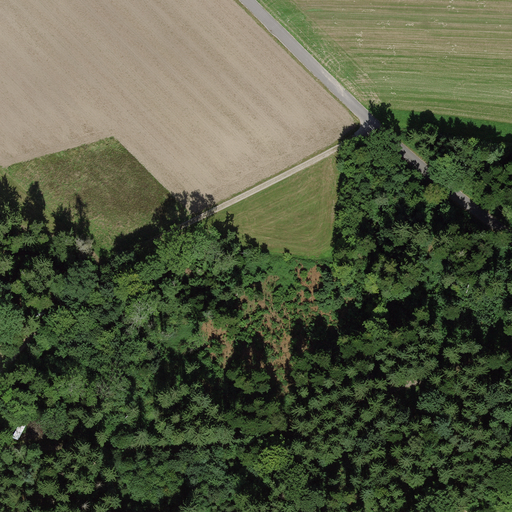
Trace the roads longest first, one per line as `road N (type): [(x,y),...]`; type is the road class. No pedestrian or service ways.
road 1 (track): [(511,335),(428,375),(210,447),(0,449)]
road 2 (track): [(377,129),(123,257),(52,312),(0,381)]
road 3 (unclassified): [(511,233),(407,161),(252,0)]
